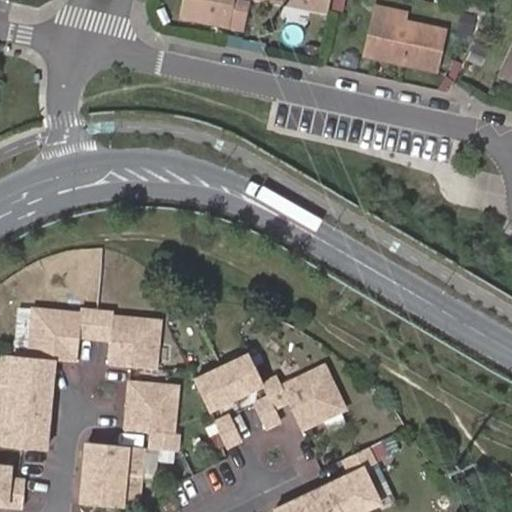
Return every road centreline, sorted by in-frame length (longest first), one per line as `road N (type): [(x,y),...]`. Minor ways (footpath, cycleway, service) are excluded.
road 1 (secondary): [(511,352),(212,182),(135,174),(71,183)]
road 2 (residential): [(81,49),(492,140)]
road 3 (residential): [(81,49),(69,79),(71,183)]
road 4 (residential): [(55,511),(82,389)]
